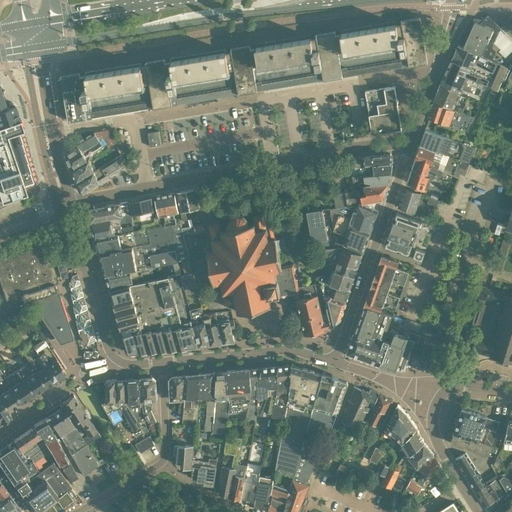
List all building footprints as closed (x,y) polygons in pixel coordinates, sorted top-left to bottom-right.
[(476,20),(463,46),(463,47),(497,63),(499,59),(494,57),(497,51),(492,47),(494,42),(507,55),(511,50),(511,38),(488,15),(480,22),(476,20)] [(242,49),(235,50),(238,68),(236,68),(237,76),(240,76),(242,94),(250,93),(257,91),(257,90),(318,80),(319,82),(324,81),(324,79),(403,66),(404,68),(410,67),(409,65),(428,62),(421,20),(403,23),(403,24),(397,25),(397,24),(396,21),(373,25),(373,28),(365,30),(364,26),(341,30),(342,34),(341,34),(335,35),(335,34),(317,37),(318,38),(312,39),(312,38),(311,38),(311,35),(256,44),(256,47),(256,48),(250,49),(250,48),(247,48),(242,49)] [(463,47),(463,46),(458,44),(451,60),(472,68),(474,63),(493,72),(497,63),(463,47)] [(239,93),(239,94),(242,94),(240,76),(237,76),(236,68),(238,68),(235,50),(232,51),(232,52),(226,53),(226,52),(225,49),(171,58),(171,61),(171,62),(165,63),(165,62),(147,65),(147,66),(141,67),(141,66),(140,63),(85,72),(86,75),(85,76),(79,77),(79,76),(61,79),(68,121),(87,118),(87,120),(93,119),(93,118),(148,109),(148,108),(172,104),(172,106),(178,105),(178,103),(213,97),(233,94),(239,93)] [(451,60),(448,67),(487,85),(489,80),(472,73),(474,70),(472,68),(451,60)] [(511,64),(510,63),(508,68),(502,82),(506,84),(508,78),(511,71),(511,69),(511,64)] [(502,82),(508,68),(501,65),(491,87),(498,90),(502,82)] [(448,67),(444,75),(471,87),(472,85),(481,89),(482,88),(485,89),(487,85),(448,67)] [(471,88),(471,87),(444,75),(441,83),(442,83),(460,92),(461,89),(469,92),(471,88)] [(460,92),(442,83),(434,101),(462,112),(469,96),(461,93),(461,92),(460,92)] [(0,125),(19,118),(14,103),(13,102),(12,102),(11,102),(10,103),(9,104),(9,105),(9,106),(6,107),(0,91),(1,90),(2,88),(2,87),(1,86),(1,85),(0,85),(0,125)] [(365,91),(370,121),(372,133),(402,128),(395,86),(365,91)] [(462,112),(434,101),(433,100),(428,116),(464,130),(468,121),(471,122),(474,117),(462,112)] [(19,118),(0,125),(0,202),(1,202),(2,201),(1,201),(26,193),(25,190),(34,182),(33,181),(34,181),(31,171),(31,170),(28,161),(28,160),(25,151),(25,150),(22,141),(23,140),(20,131),(20,130),(17,120),(20,119),(20,118),(19,118)] [(112,128),(95,132),(95,131),(77,143),(79,147),(65,155),(72,170),(87,160),(86,157),(93,152),(106,143),(109,147),(120,140),(112,128)] [(466,161),(469,163),(475,148),(425,128),(420,143),(466,162),(466,161)] [(159,130),(147,132),(150,146),(161,144),(159,130)] [(466,162),(420,143),(415,158),(437,167),(443,170),(458,176),(459,173),(464,175),(469,163),(466,161),(466,162)] [(360,166),(392,162),(393,156),(390,153),(364,156),(351,158),(352,167),(353,166),(360,166)] [(122,154),(101,166),(108,177),(128,164),(122,154)] [(87,160),(72,170),(77,182),(94,171),(94,170),(89,158),(87,160)] [(437,167),(415,158),(406,182),(441,195),(446,181),(436,176),(437,173),(441,174),(443,170),(437,167)] [(360,166),(353,166),(354,175),(352,175),(352,176),(391,172),(392,170),(392,162),(360,166)] [(101,166),(94,170),(94,171),(77,182),(81,191),(84,192),(108,177),(101,166)] [(388,182),(391,172),(352,176),(353,182),(361,181),(365,180),(371,182),(371,184),(373,184),(388,182)] [(361,188),(361,189),(333,193),(335,208),(343,206),(347,208),(347,205),(353,204),(382,199),(388,182),(373,184),(371,184),(371,182),(365,180),(361,181),(362,187),(361,188)] [(196,188),(186,190),(190,209),(194,208),(196,217),(202,216),(196,188)] [(405,188),(399,206),(415,212),(417,205),(419,206),(421,199),(419,198),(421,193),(405,188)] [(186,190),(177,192),(182,220),(187,219),(185,210),(190,209),(186,190)] [(174,192),(165,194),(170,222),(172,222),(172,220),(174,219),(173,213),(179,212),(174,192)] [(170,222),(165,194),(155,196),(159,216),(164,215),(165,221),(168,220),(168,222),(170,222)] [(156,214),(155,210),(152,196),(89,209),(87,212),(90,222),(111,217),(111,218),(118,216),(151,210),(152,215),(156,214)] [(435,207),(438,200),(429,197),(427,203),(435,207)] [(382,199),(353,204),(350,212),(353,213),(354,211),(374,219),(375,217),(382,199)] [(343,206),(335,208),(330,209),(333,230),(335,243),(338,245),(344,244),(362,252),(374,219),(354,211),(353,213),(350,212),(353,204),(347,205),(347,208),(343,206)] [(328,246),(327,239),(322,209),(307,211),(312,241),(313,248),(328,246)] [(511,211),(507,227),(511,228),(511,295),(475,284),(472,295),(480,297),(471,327),(480,329),(478,335),(477,334),(473,349),(491,355),(492,353),(504,357),(511,359),(511,211)] [(220,221),(209,223),(214,248),(213,248),(213,249),(207,250),(214,283),(220,282),(220,283),(221,283),(225,303),(234,301),(234,302),(235,302),(237,312),(271,305),(270,299),(294,294),(304,335),(325,329),(325,328),(314,283),(298,287),(293,264),(281,266),(278,250),(285,248),(283,238),(276,239),(275,236),(271,219),(265,220),(264,212),(253,214),(255,223),(249,224),(248,222),(247,219),(246,218),(244,217),(243,216),(241,215),(239,215),(238,215),(237,215),(235,215),(233,216),(232,217),(230,218),(229,219),(228,220),(228,222),(227,224),(227,225),(227,227),(227,228),(222,229),(220,221)] [(385,245),(385,246),(422,259),(435,225),(397,212),(385,245)] [(122,233),(118,216),(111,218),(111,217),(90,222),(95,239),(115,234),(118,233),(119,234),(122,233)] [(190,259),(183,234),(181,227),(180,222),(148,229),(149,237),(150,243),(100,252),(106,275),(137,269),(150,267),(168,263),(171,275),(180,273),(177,261),(190,259)] [(203,231),(202,224),(194,226),(195,231),(195,232),(203,231)] [(185,227),(181,227),(183,234),(195,231),(194,226),(193,225),(193,226),(185,227)] [(147,229),(122,233),(119,234),(118,233),(115,234),(95,239),(100,252),(150,243),(149,237),(147,229)] [(503,239),(494,268),(501,270),(507,249),(509,242),(503,239)] [(71,335),(54,283),(42,244),(0,256),(0,271),(8,297),(20,294),(22,301),(30,298),(57,339),(71,335)] [(342,247),(332,248),(323,249),(323,256),(330,258),(338,261),(357,268),(362,254),(342,247)] [(365,305),(381,310),(383,304),(395,309),(400,296),(388,292),(392,279),(404,284),(409,271),(397,267),(399,261),(381,254),(364,305),(365,305)] [(330,258),(323,256),(320,264),(326,267),(327,267),(335,270),(335,269),(354,276),(357,268),(338,261),(330,258)] [(191,272),(188,260),(182,261),(185,274),(191,272)] [(154,279),(150,267),(137,269),(106,275),(110,289),(133,283),(154,279)] [(335,270),(327,267),(322,280),(335,285),(349,289),(354,276),(335,269),(335,270)] [(191,272),(185,274),(181,275),(184,289),(196,286),(192,272),(191,272)] [(76,274),(71,276),(69,281),(68,282),(71,292),(69,292),(73,305),(72,306),(76,320),(74,320),(78,333),(79,337),(86,344),(96,341),(76,274)] [(154,279),(133,283),(110,289),(128,352),(137,350),(137,351),(147,349),(147,350),(157,348),(157,350),(166,347),(167,349),(176,346),(177,348),(186,345),(187,347),(197,344),(191,320),(188,320),(186,314),(186,313),(177,279),(170,281),(168,276),(154,279)] [(335,285),(322,280),(321,282),(327,306),(331,326),(338,321),(340,318),(340,317),(349,289),(335,285)] [(381,310),(365,305),(355,333),(354,332),(347,352),(379,363),(389,367),(400,371),(401,371),(402,370),(403,369),(405,369),(415,340),(418,341),(420,335),(414,333),(408,330),(406,336),(394,332),(394,333),(387,330),(392,314),(381,310)] [(223,343),(217,322),(215,312),(203,313),(201,306),(189,310),(198,346),(223,343)] [(231,328),(235,328),(233,320),(229,320),(217,322),(223,343),(235,342),(231,328)] [(16,330),(20,336),(24,333),(20,327),(16,330)] [(16,330),(10,334),(15,340),(18,344),(24,340),(20,336),(16,330)] [(15,340),(10,334),(6,336),(11,343),(15,340)] [(39,354),(49,348),(43,339),(33,345),(39,354)] [(59,363),(49,348),(39,354),(56,380),(66,374),(59,363)] [(56,380),(39,354),(33,358),(34,359),(29,362),(35,370),(45,387),(56,380)] [(29,362),(20,368),(26,377),(23,378),(34,395),(45,387),(35,370),(29,362)] [(277,390),(272,415),(285,417),(290,392),(289,392),(291,379),(292,364),(283,365),(284,371),(279,372),(279,365),(278,365),(278,370),(277,370),(277,390)] [(290,392),(285,417),(275,470),(293,477),(294,476),(301,448),(299,448),(301,443),(303,443),(312,409),(321,374),(318,376),(314,375),(311,377),(310,375),(307,374),(304,376),(301,371),(297,370),(295,366),(296,365),(292,364),(291,379),(289,392),(290,392)] [(251,385),(247,410),(246,418),(255,419),(256,415),(257,410),(258,387),(258,379),(260,379),(261,375),(261,367),(249,368),(251,385)] [(261,367),(261,375),(260,379),(258,379),(258,387),(257,410),(256,415),(272,415),(277,390),(277,370),(262,370),(261,367)] [(26,377),(20,368),(5,378),(21,403),(34,395),(23,378),(26,377)] [(251,385),(249,368),(226,370),(229,401),(228,412),(239,412),(238,410),(247,410),(251,385)] [(0,396),(9,411),(21,403),(5,378),(0,370),(0,396)] [(215,399),(213,431),(213,433),(227,434),(228,412),(229,401),(226,370),(217,371),(216,384),(215,399)] [(215,371),(200,373),(198,402),(206,403),(206,399),(209,399),(209,401),(208,402),(205,430),(213,431),(215,399),(216,384),(214,384),(215,371)] [(198,402),(200,373),(178,375),(178,374),(172,375),(169,378),(170,399),(184,398),(184,404),(179,404),(178,413),(183,413),(182,418),(193,419),(192,424),(196,424),(198,402)] [(321,373),(321,374),(312,409),(303,443),(309,445),(311,442),(312,440),(313,439),(314,438),(315,437),(318,435),(319,435),(321,435),(324,435),(325,435),(326,435),(328,436),(348,385),(347,382),(335,377),(321,373)] [(153,377),(139,378),(141,410),(144,416),(145,415),(143,413),(144,413),(147,420),(149,424),(156,421),(151,409),(152,409),(151,400),(157,399),(155,380),(153,377)] [(139,378),(127,379),(128,400),(140,423),(145,421),(142,417),(144,416),(141,410),(139,378)] [(127,379),(116,380),(117,402),(118,402),(122,408),(126,417),(137,435),(143,432),(139,424),(140,423),(128,400),(127,379)] [(105,381),(107,401),(104,402),(105,408),(112,408),(112,409),(121,408),(126,417),(122,408),(118,402),(117,402),(116,380),(105,381)] [(374,405),(380,393),(370,389),(369,392),(355,386),(349,398),(350,401),(341,421),(361,430),(373,405),(374,405)] [(380,393),(374,405),(366,421),(380,427),(393,400),(380,393)] [(62,407),(86,444),(100,436),(73,394),(59,403),(62,407)] [(0,419),(1,422),(11,416),(8,411),(9,411),(0,396),(0,419)] [(400,425),(407,413),(398,404),(383,433),(391,439),(401,427),(400,425)] [(88,447),(86,444),(62,407),(47,416),(48,417),(59,433),(70,455),(82,475),(100,464),(88,447)] [(459,418),(454,432),(455,432),(492,445),(495,436),(501,438),(502,434),(502,433),(503,430),(505,424),(499,422),(487,417),(487,416),(462,408),(459,418)] [(401,427),(391,439),(394,441),(396,439),(401,444),(416,427),(417,427),(407,413),(400,425),(401,427)] [(59,433),(48,417),(33,425),(51,450),(59,465),(71,482),(78,478),(54,436),(59,433)] [(51,450),(33,425),(13,438),(20,449),(24,455),(28,462),(32,459),(33,462),(51,450)] [(424,442),(416,427),(401,444),(408,453),(409,455),(423,442),(424,442)] [(492,445),(455,432),(451,443),(488,455),(492,445)] [(149,436),(135,444),(140,453),(154,445),(149,436)] [(235,474),(237,464),(242,438),(234,437),(233,442),(226,441),(224,453),(234,454),(232,468),(222,466),(218,493),(231,495),(235,474)] [(20,449),(13,438),(0,447),(0,462),(15,485),(24,479),(23,477),(37,467),(33,462),(32,459),(28,462),(24,455),(20,449)] [(423,442),(409,455),(412,461),(422,472),(418,482),(423,486),(426,477),(440,465),(433,454),(433,453),(423,442)] [(185,446),(174,445),(173,454),(177,454),(177,462),(185,463),(185,467),(192,468),(193,445),(185,444),(185,446)] [(384,451),(376,447),(369,459),(376,463),(384,451)] [(301,448),(294,476),(298,478),(301,479),(308,482),(320,453),(301,448)] [(486,485),(465,452),(456,458),(477,491),(486,485)] [(497,457),(494,464),(498,466),(502,459),(497,457)] [(209,458),(209,462),(210,462),(210,466),(216,467),(217,459),(209,458)] [(193,460),(192,468),(191,478),(204,479),(204,484),(214,485),(216,467),(210,466),(210,462),(209,462),(193,460)] [(391,466),(381,461),(376,471),(385,476),(391,466)] [(26,482),(24,479),(15,485),(22,496),(34,511),(54,511),(59,508),(61,510),(63,509),(63,508),(70,503),(70,504),(72,502),(70,500),(76,496),(70,488),(71,488),(53,462),(26,482)] [(235,474),(231,495),(231,496),(239,498),(239,499),(239,500),(244,476),(245,474),(246,465),(237,464),(235,474)] [(346,467),(340,464),(334,475),(341,478),(346,467)] [(248,466),(241,500),(254,503),(261,469),(248,466)] [(391,466),(385,476),(382,483),(391,489),(400,471),(396,469),(391,466)] [(494,471),(483,479),(486,484),(498,477),(494,471)] [(511,485),(511,478),(503,474),(499,478),(507,492),(511,485)] [(271,494),(273,484),(274,479),(260,475),(253,508),(267,511),(269,503),(271,494)] [(398,475),(393,486),(400,490),(406,479),(398,475)] [(269,503),(267,511),(268,511),(297,511),(309,486),(308,485),(309,484),(307,483),(307,482),(308,482),(301,479),(298,478),(294,476),(293,477),(292,481),(290,488),(290,490),(273,484),(271,494),(272,494),(271,503),(269,503)] [(416,481),(412,478),(406,487),(418,494),(422,487),(414,483),(416,481)] [(507,492),(498,478),(477,491),(485,506),(507,492)] [(0,481),(0,499),(0,500),(9,493),(0,481)] [(0,499),(0,510),(1,511),(15,502),(9,493),(0,500),(0,499)] [(22,511),(15,502),(1,511),(0,511),(22,511)] [(453,502),(437,511),(456,511),(459,511),(453,502)]
